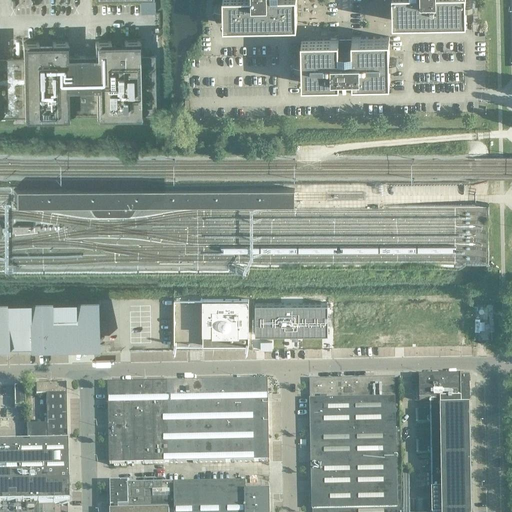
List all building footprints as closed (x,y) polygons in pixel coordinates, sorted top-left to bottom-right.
[(154,0),(140,0),(140,5),(140,12),(155,12),(154,0)] [(223,0),(224,24),(297,22),(296,0),(223,0)] [(392,0),(393,20),(466,19),(465,0),(392,0)] [(390,81),(390,57),(389,37),(352,37),(352,41),(339,41),(339,37),(301,38),(302,83),(340,82),(340,80),(345,80),(345,75),(352,75),(353,82),(390,81)] [(156,114),(154,55),(147,55),(140,55),(140,42),(140,41),(138,41),(138,40),(124,41),(124,44),(120,44),(120,43),(119,42),(118,41),(117,41),(116,42),(115,42),(115,43),(115,44),(111,44),(111,41),(96,41),(95,42),(95,43),(95,56),(89,56),(82,56),(83,115),(96,115),(96,117),(96,118),(98,118),(116,118),(116,115),(121,115),(121,118),(140,117),(141,117),(141,116),(141,114),(156,114)] [(83,115),(82,56),(68,56),(68,43),(68,42),(66,42),(52,42),(52,45),(48,45),(48,44),(47,44),(46,43),(45,43),(44,43),(43,44),(43,45),(39,45),(39,42),(24,43),(23,43),(23,44),(23,57),(10,57),(11,117),(24,117),(24,118),(25,119),(26,119),(26,120),(44,119),(44,116),(49,116),(49,119),(68,119),(69,118),(69,117),(69,116),(83,115)] [(0,117),(11,117),(10,57),(0,57),(0,117)] [(295,189),(13,189),(13,197),(13,205),(89,205),(93,213),(94,214),(96,215),(98,216),(128,216),(130,215),(132,214),(132,213),(138,205),(295,205),(295,197),(295,189)] [(82,346),(81,300),(75,300),(0,301),(0,347),(3,348),(3,347),(45,346),(82,346)] [(208,311),(199,311),(199,345),(244,345),(244,300),(208,300),(208,311)] [(328,301),(256,301),(256,331),(328,331),(328,301)] [(397,328),(459,328),(459,318),(454,318),(455,303),(405,302),(405,313),(385,313),(386,302),(336,302),(336,319),(331,319),(331,328),(387,328),(387,332),(397,332),(397,328)] [(471,511),(469,378),(470,378),(461,378),(461,377),(460,377),(419,378),(419,401),(419,402),(430,402),(430,430),(431,511),(471,511)] [(402,511),(400,430),(399,378),(388,378),(309,380),(312,511),(402,511)] [(269,462),(267,381),(107,384),(109,465),(269,462)] [(67,445),(65,385),(35,385),(36,395),(46,395),(46,425),(26,425),(27,446),(67,445)] [(24,407),(24,387),(14,388),(14,408),(24,407)] [(428,422),(429,411),(418,410),(417,421),(428,422)] [(68,505),(68,485),(67,483),(67,447),(67,445),(27,446),(0,446),(0,511),(38,511),(38,505),(68,505)] [(269,511),(269,493),(245,494),(245,481),(173,483),(174,507),(174,511),(269,511)] [(174,507),(173,483),(173,482),(110,484),(111,508),(174,507)]
